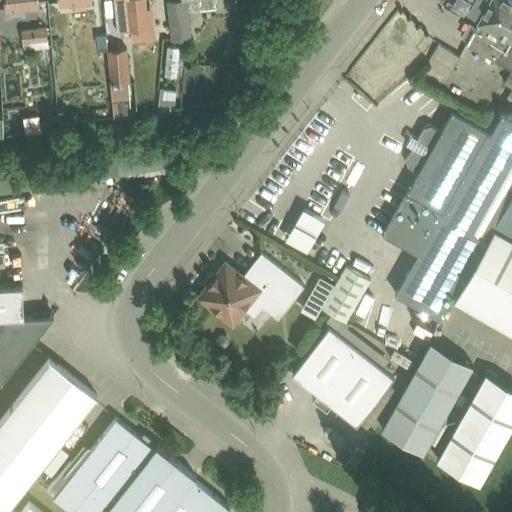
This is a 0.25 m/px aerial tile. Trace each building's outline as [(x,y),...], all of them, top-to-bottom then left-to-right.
[(144,25),(140,0),(114,0),(118,27),(118,31),(144,29),(144,25)] [(173,0),(169,1),(173,37),(190,36),(188,9),(216,6),(215,0),(173,0)] [(489,0),(466,43),(483,52),(510,67),(503,80),(504,81),(495,97),(503,101),(510,89),(509,89),(511,84),(511,0),(489,0)] [(38,3),(40,14),(48,13),(47,2),(38,3)] [(34,47),(48,45),(48,38),(46,26),(21,29),(23,41),(25,41),(26,48),(34,47)] [(103,48),(108,48),(107,32),(96,33),(98,49),(103,48)] [(435,89),(444,73),(448,75),(460,55),(439,42),(427,63),(417,80),(435,89)] [(126,46),(108,48),(111,81),(112,99),(126,98),(130,98),(128,80),(126,46)] [(160,86),(158,109),(174,107),(176,88),(160,86)] [(395,292),(412,302),(440,317),(453,295),(494,223),(511,191),(511,115),(502,110),(491,130),(453,109),(441,129),(431,123),(424,125),(417,137),(411,134),(407,142),(412,145),(406,157),(408,164),(418,170),(383,231),(418,251),(395,292)] [(511,191),(494,223),(511,233),(511,261),(483,312),(511,328),(511,191)] [(282,236),(304,248),(321,215),(298,203),(282,236)] [(233,320),(244,306),(253,314),(262,303),(279,316),(304,284),(261,250),(261,251),(265,255),(247,278),(225,262),(200,295),(233,320)] [(346,264),(322,306),(333,313),(346,320),(370,278),(346,264)] [(0,315),(23,315),(22,284),(0,284),(0,315)] [(317,303),(309,316),(322,326),(333,313),(322,306),(317,303)] [(0,381),(44,325),(54,314),(23,315),(0,315),(0,381)] [(357,422),(369,406),(394,375),(329,325),(292,372),(318,392),(313,398),(327,409),(332,402),(357,422)] [(432,339),(382,426),(423,450),(473,363),(432,339)] [(0,419),(0,511),(3,511),(97,394),(50,356),(0,419)] [(511,423),(511,385),(486,371),(437,457),(479,481),(511,423)] [(71,457),(47,487),(55,493),(54,495),(75,511),(224,511),(230,505),(194,477),(196,474),(157,443),(155,446),(116,415),(79,463),(71,457)] [(19,511),(44,511),(29,500),(19,511)]
